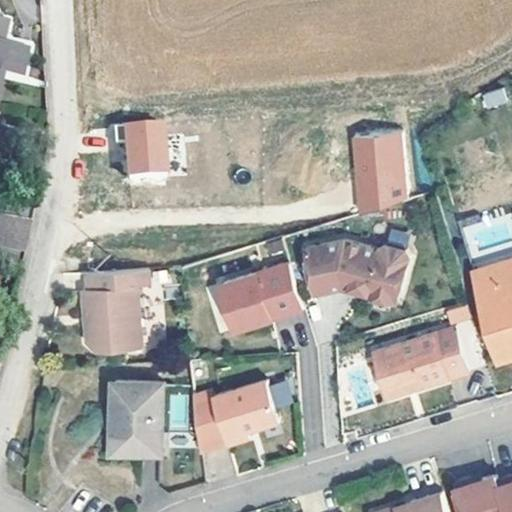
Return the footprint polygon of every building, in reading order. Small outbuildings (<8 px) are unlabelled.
[(0,68),(6,69),(23,73),(29,46),(3,40),(8,19),(0,16),(0,68)] [(481,92),(484,107),(507,103),(504,89),(481,92)] [(127,174),(171,171),(166,118),(113,122),(115,142),(124,141),(127,174)] [(0,154),(7,156),(11,129),(0,126),(0,154)] [(351,134),(356,211),(408,208),(404,131),(351,134)] [(34,226),(0,217),(0,248),(27,254),(34,226)] [(399,296),(412,250),(408,244),(389,239),(380,245),(349,234),(311,241),(320,287),(346,282),(355,284),(355,282),(371,286),(370,289),(399,296)] [(482,289),(511,280),(511,259),(477,270),(482,289)] [(296,264),(228,282),(241,329),(310,311),(296,264)] [(94,308),(138,307),(137,281),(148,280),(147,265),(92,267),(92,283),(86,283),(87,308),(94,308)] [(511,280),(482,289),(504,361),(511,358),(511,280)] [(95,319),(88,320),(88,336),(96,344),(140,342),(138,307),(94,308),(95,319)] [(393,391),(474,367),(460,322),(380,346),(393,391)] [(277,376),(223,391),(205,396),(209,447),(258,433),(256,427),(289,418),(277,376)] [(162,448),(163,430),(165,380),(118,378),(116,417),(115,446),(162,448)] [(222,386),(204,388),(205,396),(223,391),(222,386)] [(115,446),(116,417),(109,417),(107,454),(171,456),(171,430),(163,430),(162,448),(115,446)] [(477,481),(488,477),(486,471),(475,474),(477,481)] [(475,474),(458,479),(468,511),(511,511),(511,473),(502,476),(501,473),(488,477),(477,481),(475,474)] [(380,511),(452,511),(447,493),(415,504),(416,506),(409,510),(408,507),(397,511),(396,507),(380,511)]
